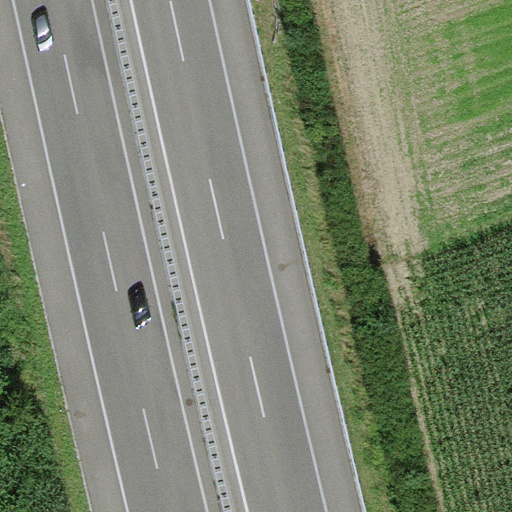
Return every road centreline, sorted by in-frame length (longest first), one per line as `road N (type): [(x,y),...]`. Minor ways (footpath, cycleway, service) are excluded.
road 1 (motorway): [(62,0),(185,511)]
road 2 (motorway): [(297,511),(176,0)]
